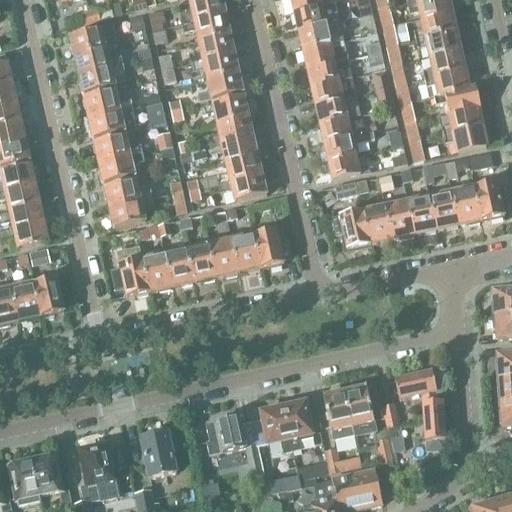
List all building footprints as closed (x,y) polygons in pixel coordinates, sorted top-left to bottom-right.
[(180,20),(182,28),(225,18),(223,9),(224,7),(223,1),(221,0),(219,0),(190,5),(192,17),(180,20)] [(290,0),(294,16),(322,9),(319,0),(290,0)] [(420,15),(422,22),(452,15),(450,7),(447,5),(446,0),(427,0),(407,5),(410,17),(420,15)] [(387,9),(385,1),(376,3),(378,11),(387,9)] [(133,6),(135,14),(145,11),(142,3),(133,6)] [(118,6),(110,9),(110,11),(113,20),(122,18),(118,6)] [(322,9),(294,16),(298,34),(339,25),(335,7),(322,10),(322,9)] [(391,28),(389,17),(387,9),(378,11),(379,19),(382,31),(391,28)] [(371,10),(360,12),(362,20),(372,18),(371,10)] [(96,13),(88,15),(91,27),(100,24),(96,13)] [(150,26),(151,29),(166,25),(162,13),(148,17),(150,26)] [(91,27),(88,15),(64,22),(67,34),(91,27)] [(414,36),(415,44),(454,35),(453,27),(454,24),(452,15),(422,22),(424,33),(414,36)] [(142,18),(128,22),(132,35),(145,32),(142,18)] [(196,34),(199,45),(230,37),(230,36),(231,34),(229,28),(227,27),(225,18),(182,28),(184,36),(196,34)] [(362,20),(359,21),(361,30),(366,29),(368,38),(377,36),(375,27),(372,18),(362,20)] [(339,25),(298,34),(302,53),(343,44),(339,25)] [(74,59),(105,52),(118,49),(113,30),(70,40),(72,49),(71,51),(72,57),(74,58),(74,59)] [(165,43),(163,33),(152,35),(154,45),(165,43)] [(428,50),(431,61),(461,54),(459,45),(456,43),(454,35),(415,44),(417,52),(428,50)] [(189,58),(191,67),(234,57),(232,48),(233,46),(232,40),(230,38),(230,37),(199,45),(201,56),(189,58)] [(396,48),(394,40),(385,42),(386,50),(396,48)] [(343,44),(302,53),(307,72),(348,63),(343,44)] [(379,45),(365,48),(367,58),(381,55),(379,45)] [(386,50),(388,58),(391,70),(400,67),(396,48),(386,50)] [(77,69),(79,78),(122,68),(120,60),(108,62),(105,52),(74,59),(74,60),(73,62),(75,68),(77,69)] [(139,54),(143,73),(153,71),(149,52),(139,54)] [(423,74),(424,83),(463,74),(461,66),(463,63),(461,54),(431,61),(433,72),(423,74)] [(381,55),(367,58),(369,68),(383,65),(381,55)] [(205,72),(207,83),(238,76),(238,75),(239,73),(238,67),(236,66),(234,57),(191,67),(193,75),(205,72)] [(158,61),(164,88),(176,85),(170,58),(158,61)] [(348,63),(307,72),(311,91),(352,81),(348,63)] [(0,89),(12,87),(7,67),(0,68),(0,89)] [(122,68),(79,78),(81,87),(79,88),(81,95),(82,96),(83,97),(114,90),(112,79),(124,77),(122,68)] [(429,102),(434,101),(473,92),(472,91),(470,81),(465,82),(463,74),(424,83),(429,102)] [(238,76),(207,83),(210,94),(198,97),(200,106),(243,96),(241,86),(242,84),(241,78),(239,77),(238,76)] [(393,81),(397,97),(406,95),(403,79),(393,81)] [(352,81),(311,91),(315,109),(353,101),(356,100),(352,81)] [(376,88),(378,95),(390,93),(388,85),(376,88)] [(0,89),(0,109),(16,106),(12,87),(0,89)] [(165,93),(170,115),(181,112),(176,91),(165,93)] [(446,107),(449,118),(477,112),(479,111),(475,91),(472,91),(473,92),(434,101),(436,109),(446,107)] [(390,93),(378,95),(380,104),(392,102),(390,93)] [(84,103),(83,105),(85,111),(86,113),(88,122),(126,113),(132,112),(130,104),(118,106),(115,94),(84,101),(84,103)] [(158,96),(143,99),(145,108),(160,105),(158,96)] [(215,116),(217,127),(248,120),(248,119),(249,117),(248,111),(246,110),(244,100),(200,110),(202,119),(215,116)] [(353,101),(315,109),(319,128),(347,122),(345,110),(355,108),(353,101)] [(0,130),(21,125),(16,106),(0,109),(0,130)] [(400,108),(402,118),(411,116),(409,106),(400,108)] [(126,113),(88,122),(90,131),(89,133),(90,137),(90,138),(91,140),(92,140),(93,141),(93,142),(124,135),(128,136),(134,135),(137,134),(134,121),(132,112),(126,113)] [(181,112),(170,115),(173,125),(184,123),(181,112)] [(441,131),(443,140),(483,131),(481,121),(479,120),(477,112),(449,118),(451,129),(441,131)] [(207,141),(209,149),(253,139),(251,130),(252,128),(250,122),(249,121),(248,120),(217,127),(220,138),(207,141)] [(347,122),(319,128),(324,147),(362,138),(360,130),(350,133),(347,122)] [(0,150),(25,145),(21,125),(0,130),(0,150)] [(374,134),(373,127),(361,130),(363,137),(374,134)] [(388,140),(392,140),(393,146),(400,145),(398,130),(387,132),(388,140)] [(483,131),(443,140),(444,147),(455,145),(458,157),(486,150),(484,141),(485,139),(483,131)] [(362,138),(324,147),(326,157),(327,162),(328,165),(328,166),(356,159),(354,151),(354,150),(353,148),(363,145),(374,143),(372,136),(362,138)] [(407,139),(409,147),(419,145),(417,136),(407,139)] [(157,140),(162,164),(174,161),(168,137),(157,140)] [(97,158),(99,167),(142,157),(140,149),(128,151),(125,139),(94,146),(95,148),(93,150),(95,157),(97,158)] [(224,155),(226,166),(257,159),(257,158),(258,156),(257,150),(255,149),(253,139),(209,149),(211,158),(224,155)] [(193,153),(190,143),(178,147),(180,156),(193,153)] [(25,145),(0,150),(0,171),(30,165),(25,145)] [(419,145),(409,147),(411,155),(421,152),(419,145)] [(181,158),(183,167),(193,164),(191,155),(181,158)] [(142,157),(99,167),(101,176),(99,178),(101,184),(103,186),(103,187),(134,180),(132,168),(144,165),(142,157)] [(492,170),(490,157),(467,162),(469,172),(470,175),(492,170)] [(405,158),(391,161),(392,164),(393,171),(407,168),(405,158)] [(216,180),(218,188),(262,178),(260,169),(261,167),(259,161),(257,160),(257,159),(226,166),(229,177),(216,180)] [(356,159),(328,166),(332,184),(370,176),(368,168),(358,170),(356,159)] [(467,162),(454,165),(456,175),(469,172),(467,162)] [(456,175),(454,165),(445,167),(448,183),(457,181),(456,175)] [(0,188),(0,195),(35,188),(31,169),(1,175),(3,188),(0,188)] [(435,179),(432,169),(422,171),(425,181),(435,179)] [(413,184),(410,174),(400,177),(402,186),(413,184)] [(262,178),(218,188),(220,197),(232,194),(235,206),(266,198),(266,197),(267,195),(266,189),(264,187),(262,178)] [(390,189),(388,180),(378,182),(381,192),(390,189)] [(186,186),(191,205),(201,202),(197,183),(186,186)] [(107,203),(109,211),(152,202),(150,193),(138,196),(135,184),(104,191),(105,193),(104,195),(105,202),(107,203)] [(368,194),(365,184),(355,186),(358,196),(368,194)] [(169,187),(173,207),(184,205),(180,185),(169,187)] [(496,185),(474,190),(481,224),(491,222),(491,223),(501,221),(501,220),(504,219),(496,185)] [(358,198),(355,186),(333,191),(336,203),(358,198)] [(0,204),(7,203),(9,214),(39,207),(35,188),(0,195),(0,204)] [(474,190),(452,195),(459,229),(469,226),(469,228),(479,226),(479,224),(481,224),(474,190)] [(452,195),(429,200),(437,233),(446,231),(447,232),(457,230),(457,229),(459,229),(452,195)] [(429,200),(407,205),(414,238),(424,236),(424,237),(434,235),(434,234),(437,233),(429,200)] [(152,202),(109,211),(111,220),(110,222),(111,229),(113,230),(114,232),(145,225),(142,213),(154,210),(152,202)] [(407,205),(385,210),(392,243),(402,241),(402,242),(412,240),(412,239),(414,238),(407,205)] [(0,228),(0,235),(0,236),(44,226),(39,207),(9,214),(12,226),(0,228)] [(246,210),(248,220),(259,217),(256,207),(246,210)] [(385,210),(362,215),(370,248),(380,246),(380,247),(390,245),(390,243),(392,243),(385,210)] [(235,212),(225,214),(227,224),(237,222),(235,212)] [(370,248),(362,215),(331,221),(335,240),(344,238),(347,253),(357,251),(358,252),(368,250),(368,248),(370,248)] [(209,217),(202,219),(205,229),(215,227),(212,216),(209,217)] [(179,224),(180,225),(182,234),(192,232),(190,222),(179,224)] [(44,226),(0,236),(2,244),(16,241),(18,253),(48,246),(44,226)] [(172,237),(170,227),(158,230),(161,240),(172,237)] [(146,232),(136,235),(138,244),(149,242),(146,232)] [(138,244),(136,235),(136,234),(113,239),(116,252),(139,247),(138,244)] [(276,234),(254,239),(261,272),(271,270),(271,271),(281,269),(281,268),(283,267),(276,234)] [(254,239),(231,244),(239,277),(248,274),(249,276),(259,274),(259,272),(260,272),(261,272),(254,239)] [(231,244),(209,248),(216,281),(226,279),(226,281),(237,278),(236,277),(239,277),(231,244)] [(209,248),(187,253),(194,286),(204,284),(204,286),(214,283),(214,282),(216,281),(209,248)] [(47,253),(40,255),(29,258),(32,270),(50,266),(47,253)] [(187,253),(164,258),(172,291),(182,289),(182,290),(192,288),(192,287),(194,286),(187,253)] [(17,260),(19,270),(29,268),(27,258),(17,260)] [(164,258),(142,263),(149,296),(150,296),(160,294),(160,295),(170,293),(170,292),(172,291),(164,258)] [(149,296),(142,263),(120,268),(127,301),(137,299),(138,300),(148,298),(148,297),(149,296)] [(120,271),(111,274),(113,284),(123,282),(120,271)] [(56,282),(34,286),(41,320),(43,319),(44,321),(54,319),(53,317),(64,315),(56,282)] [(34,286),(12,291),(19,325),(21,324),(21,326),(32,323),(31,322),(41,320),(34,286)] [(12,291),(0,294),(0,330),(9,328),(9,327),(19,325),(12,291)] [(490,306),(492,319),(511,317),(511,293),(493,295),(494,306),(490,306)] [(511,317),(492,319),(493,332),(496,332),(497,344),(511,342),(511,317)] [(498,372),(499,383),(511,382),(511,357),(497,359),(497,362),(495,364),(495,370),(498,372)] [(422,401),(422,407),(438,406),(436,396),(436,395),(432,375),(395,384),(399,404),(421,399),(422,401)] [(500,403),(501,407),(511,406),(511,382),(499,383),(500,394),(497,396),(498,402),(500,403)] [(366,390),(345,395),(352,430),(354,439),(376,435),(374,425),(366,390)] [(331,398),(323,400),(330,435),(333,444),(354,439),(352,430),(345,395),(331,398)] [(292,409),(283,411),(292,455),(301,453),(299,444),(313,441),(305,406),(303,407),(302,404),(291,407),(292,409)] [(438,406),(422,407),(425,445),(426,445),(426,455),(446,453),(445,443),(442,405),(438,406)] [(511,406),(501,407),(501,418),(499,420),(500,426),(502,427),(503,431),(511,430),(511,406)] [(382,410),(387,432),(399,430),(394,407),(382,410)] [(292,455),(283,411),(274,413),(273,411),(262,413),(263,415),(260,416),(268,448),(281,445),(284,457),(292,455)] [(215,425),(205,428),(207,437),(209,445),(206,446),(208,455),(209,459),(215,458),(219,457),(245,451),(246,451),(244,442),(241,427),(239,420),(229,422),(227,420),(218,422),(217,425),(215,425)] [(391,435),(395,453),(407,451),(403,433),(391,435)] [(174,441),(175,445),(170,446),(168,437),(155,439),(154,436),(143,439),(144,442),(141,442),(149,482),(176,476),(172,456),(178,455),(175,441),(174,441)] [(376,444),(382,468),(392,466),(387,442),(376,444)] [(79,455),(87,489),(81,490),(84,505),(73,508),(73,511),(92,511),(91,505),(100,503),(101,503),(117,500),(113,484),(114,484),(107,449),(103,450),(101,448),(94,450),(93,452),(79,455)] [(335,452),(334,450),(325,452),(325,454),(329,478),(340,476),(335,452)] [(34,464),(32,464),(39,499),(59,495),(61,494),(53,460),(46,461),(44,461),(36,462),(34,464)] [(263,482),(259,462),(248,464),(253,485),(263,482)] [(17,468),(10,469),(17,504),(19,510),(40,505),(39,500),(39,499),(32,464),(29,465),(27,465),(26,465),(19,466),(17,467),(17,468)] [(308,469),(295,472),(298,482),(298,484),(312,481),(316,480),(316,479),(314,473),(312,471),(308,469)] [(366,511),(382,509),(375,476),(332,485),(301,492),(302,497),(297,506),(302,509),(302,511),(366,511)] [(288,494),(285,482),(265,486),(268,498),(288,494)] [(214,487),(200,490),(205,510),(220,507),(216,486),(214,487)] [(61,494),(59,495),(63,511),(72,509),(68,492),(61,494)] [(154,511),(153,507),(151,494),(135,497),(138,511),(154,511)] [(497,504),(489,506),(490,511),(511,511),(511,509),(509,501),(507,501),(504,499),(498,501),(497,504)] [(2,507),(1,508),(1,511),(11,511),(9,502),(1,504),(2,507)]
